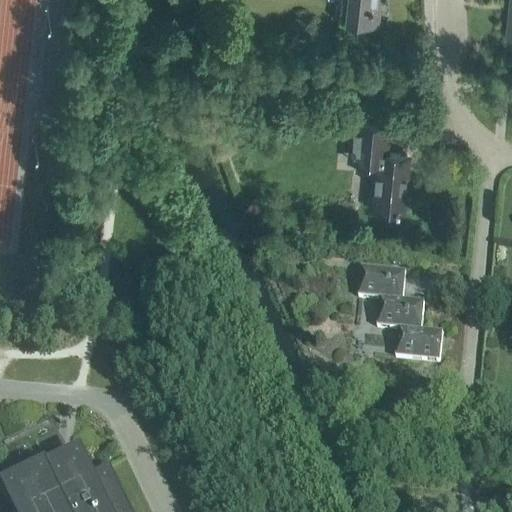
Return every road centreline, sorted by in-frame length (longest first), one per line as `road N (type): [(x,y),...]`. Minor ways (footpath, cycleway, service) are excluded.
road 1 (residential): [(466,452),(490,149)]
road 2 (residential): [(490,149),(462,120),(446,83),(443,0)]
road 3 (unclassified): [(79,399),(112,406),(127,425),(164,511)]
